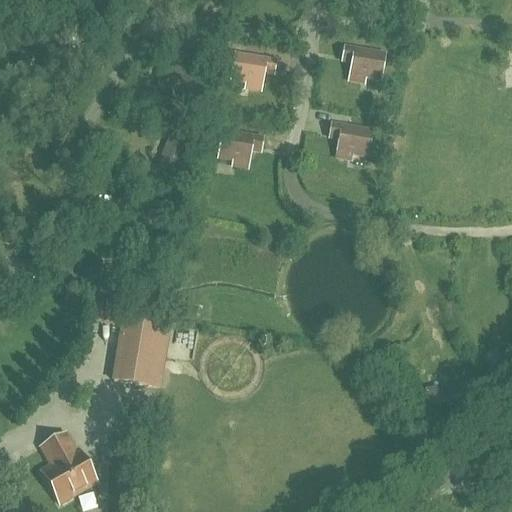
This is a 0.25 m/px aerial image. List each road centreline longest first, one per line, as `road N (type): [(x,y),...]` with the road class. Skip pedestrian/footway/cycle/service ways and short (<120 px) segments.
road 1 (tertiary): [(401,511),(511,428)]
road 2 (unknown): [(311,39),(412,34),(432,21)]
